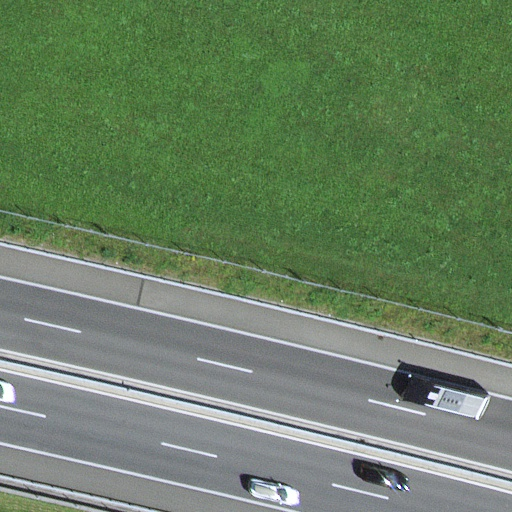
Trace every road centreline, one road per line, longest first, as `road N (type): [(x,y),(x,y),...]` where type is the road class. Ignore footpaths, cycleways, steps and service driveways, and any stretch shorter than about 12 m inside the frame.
road 1 (motorway): [(511,438),(0,316)]
road 2 (motorway): [(0,411),(432,511)]
